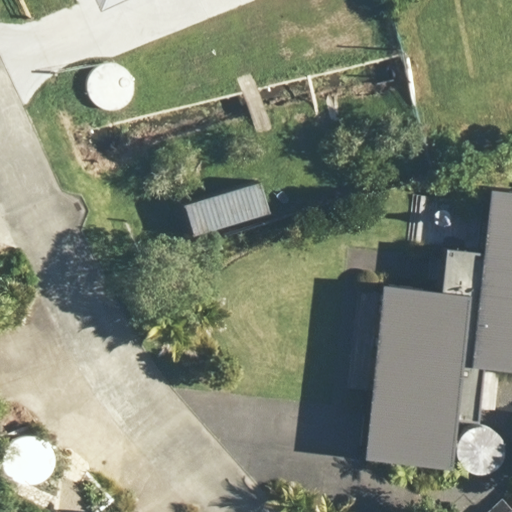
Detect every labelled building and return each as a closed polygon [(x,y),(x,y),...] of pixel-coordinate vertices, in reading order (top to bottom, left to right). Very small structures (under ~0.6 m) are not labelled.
[(393,14),(355,23),(363,55),(400,46),(393,14)] [(131,93),(115,100),(122,116),(139,108),(141,114),(196,90),(180,55),(125,79),(131,93)] [(511,359),(511,181),(494,180),(487,242),(448,238),(445,267),(444,281),(431,280),(386,276),(367,448),(451,455),(457,409),(481,412),(487,357),(511,359)] [(130,221),(145,251),(204,224),(189,193),(130,221)] [(511,511),(511,502),(498,511),(511,511)]
